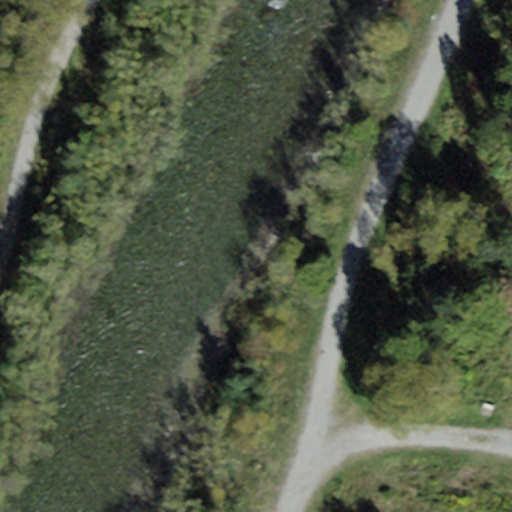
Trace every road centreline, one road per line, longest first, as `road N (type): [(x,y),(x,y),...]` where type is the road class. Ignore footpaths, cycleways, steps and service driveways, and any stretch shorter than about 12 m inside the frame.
road 1 (track): [(291,511),(316,436),(357,243),(463,0)]
road 2 (track): [(511,446),(431,434),(316,436)]
